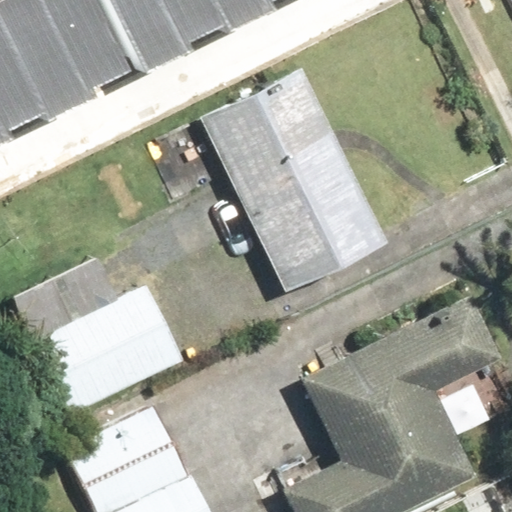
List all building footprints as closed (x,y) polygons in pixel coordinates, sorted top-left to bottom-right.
[(0,0),(0,115),(248,0),(0,0)] [(295,68),(195,116),(279,290),(379,242),(295,68)] [(98,255),(5,295),(63,411),(175,355),(138,282),(117,293),(98,255)] [(274,484),(286,511),(385,511),(468,475),(428,388),(497,357),(466,289),(290,369),(331,458),(274,484)] [(203,511),(151,399),(62,441),(95,511),(203,511)]
